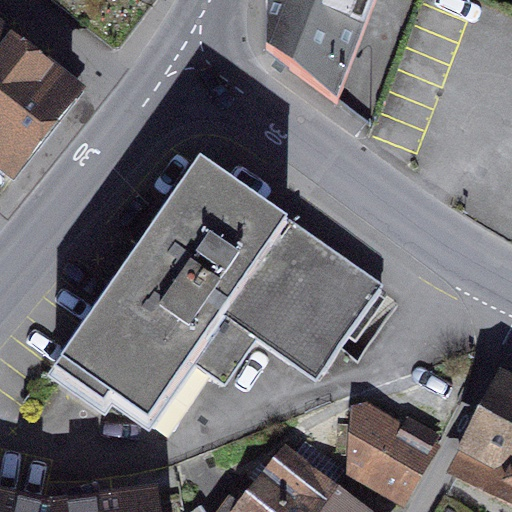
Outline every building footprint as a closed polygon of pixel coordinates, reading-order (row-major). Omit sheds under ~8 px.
[(376,0),(272,0),(273,48),(334,100),(376,0)] [(0,157),(16,170),(74,98),(0,39),(0,157)] [(376,293),(191,171),(58,371),(148,431),(194,361),(227,382),(259,335),(321,376),(376,293)] [(511,511),(511,381),(454,498),(482,511),(511,511)] [(352,469),(400,499),(433,445),(370,407),(356,409),(352,469)] [(320,511),(335,493),(283,455),(241,511),(320,511)] [(152,511),(150,493),(53,500),(0,488),(0,511),(152,511)] [(360,511),(335,493),(320,511),(360,511)]
